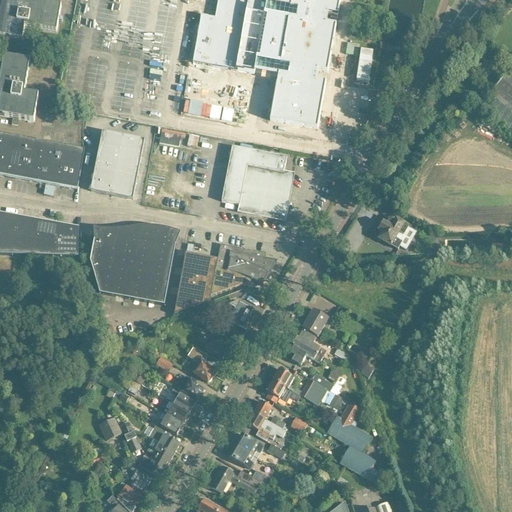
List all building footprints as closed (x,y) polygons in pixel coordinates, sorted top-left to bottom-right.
[(57,33),(61,7),(25,0),(24,4),(3,0),(2,0),(0,15),(0,37),(22,41),(25,27),(57,33)] [(218,0),(215,19),(201,17),(198,34),(193,64),(236,72),(254,75),(255,73),(261,75),(261,79),(270,81),(271,76),(278,78),(270,122),(318,130),(326,83),(317,81),(318,72),(328,74),(336,26),(327,24),(328,15),(338,17),(340,0),(218,0)] [(25,94),(30,63),(4,58),(0,81),(0,95),(1,95),(0,101),(0,116),(13,119),(12,126),(17,127),(19,120),(34,123),(39,97),(25,94)] [(511,70),(491,95),(511,113),(511,70)] [(185,80),(170,78),(164,113),(179,116),(185,80)] [(145,141),(103,133),(91,193),(133,201),(145,141)] [(0,176),(18,180),(26,140),(6,136),(0,168),(0,176)] [(38,184),(45,143),(26,140),(18,180),(38,184)] [(58,187),(65,147),(45,143),(38,184),(58,187)] [(85,151),(65,147),(58,187),(78,191),(85,151)] [(285,223),(295,175),(284,173),(287,159),(232,148),(222,203),(239,206),(239,210),(238,214),(285,223)] [(55,189),(46,187),(44,196),(54,198),(55,189)] [(0,255),(13,256),(20,218),(0,214),(0,255)] [(33,257),(39,222),(20,218),(13,256),(33,257)] [(383,224),(379,231),(382,234),(379,240),(398,252),(400,248),(407,252),(417,234),(415,232),(409,229),(410,228),(396,220),(394,223),(388,220),(385,225),(383,224)] [(53,257),(59,225),(39,222),(33,257),(53,257)] [(78,258),(79,230),(79,229),(59,225),(53,257),(78,258)] [(165,307),(176,243),(178,237),(137,229),(135,239),(124,299),(165,307)] [(124,299),(135,239),(96,232),(90,262),(100,295),(124,299)] [(185,254),(173,317),(208,303),(212,296),(240,287),(241,286),(242,286),(243,286),(244,286),(246,286),(247,286),(248,286),(249,287),(250,287),(251,287),(251,286),(250,285),(252,281),(253,281),(257,283),(264,287),(263,286),(276,263),(265,261),(266,254),(260,253),(221,246),(218,260),(185,254)] [(238,302),(229,305),(237,309),(234,314),(233,314),(232,315),(233,316),(229,322),(236,325),(231,333),(238,337),(242,340),(244,336),(246,332),(249,333),(259,314),(243,305),(238,302)] [(343,312),(338,309),(334,315),(339,318),(343,312)] [(314,311),(302,330),(318,339),(323,331),(327,333),(333,323),(329,320),(314,311)] [(298,339),(295,343),(324,358),(327,353),(321,350),(313,346),(316,340),(302,332),(301,333),(299,333),(297,337),(298,339)] [(206,351),(223,360),(228,352),(211,342),(206,351)] [(291,348),(289,351),(289,353),(289,354),(293,356),(290,361),(301,367),(304,362),(307,358),(320,365),(324,358),(295,343),(293,347),(291,348)] [(193,350),(187,358),(199,365),(193,374),(208,384),(209,383),(210,383),(212,380),(212,378),(215,373),(207,367),(208,366),(205,363),(208,358),(193,350)] [(350,358),(342,353),(338,351),(335,356),(347,364),(348,362),(351,364),(353,359),(350,358)] [(161,359),(156,366),(169,374),(173,367),(161,359)] [(375,371),(367,366),(362,375),(370,379),(375,371)] [(292,377),(279,370),(273,382),(301,399),(301,398),(318,408),(323,400),(339,410),(343,403),(329,395),(330,393),(310,382),(309,381),(303,393),(291,387),(295,380),(292,378),(292,377)] [(314,375),(310,382),(330,393),(334,387),(314,375)] [(186,378),(177,391),(182,394),(198,403),(198,402),(200,401),(202,398),(201,397),(204,391),(196,387),(198,385),(186,378)] [(301,399),(273,382),(266,393),(269,394),(266,400),(276,406),(280,401),(287,405),(290,400),(298,405),(301,399)] [(131,386),(128,392),(136,396),(139,391),(131,386)] [(173,391),(171,395),(178,399),(174,406),(190,416),(191,414),(192,415),(194,411),(193,410),(196,405),(180,395),(173,391)] [(123,395),(118,402),(125,406),(130,399),(123,395)] [(350,405),(346,402),(344,401),(343,403),(349,406),(341,420),(337,418),(327,435),(349,448),(363,457),(363,455),(373,439),(352,427),(361,411),(350,405)] [(174,406),(169,403),(165,409),(161,406),(157,412),(167,417),(184,427),(187,421),(188,422),(190,418),(189,417),(190,416),(174,406)] [(273,409),(261,403),(254,415),(266,422),(273,409)] [(271,424),(266,422),(254,415),(247,426),(259,433),(257,438),(266,443),(269,438),(273,441),(276,435),(283,439),(286,433),(275,427),(271,424)] [(167,417),(164,422),(160,420),(157,425),(161,428),(172,434),(177,437),(180,432),(182,432),(184,429),(183,428),(184,427),(167,417)] [(274,419),(271,424),(275,427),(279,421),(274,419)] [(296,419),(291,428),(303,436),(308,426),(296,419)] [(115,420),(99,427),(106,443),(122,436),(115,420)] [(127,424),(120,427),(124,438),(134,433),(132,428),(129,429),(127,424)] [(161,428),(157,425),(153,431),(151,435),(149,438),(154,441),(159,444),(176,453),(180,445),(169,439),(172,434),(161,428)] [(134,433),(124,438),(127,443),(136,439),(137,439),(140,436),(134,433)] [(264,449),(242,436),(235,447),(254,458),(257,453),(261,455),(264,449)] [(139,444),(139,445),(142,443),(137,439),(136,439),(127,443),(129,449),(139,444)] [(176,453),(159,444),(154,441),(152,445),(150,448),(155,451),(156,452),(171,461),(176,453)] [(142,451),(139,445),(139,444),(129,449),(132,455),(142,451)] [(272,446),(268,453),(282,461),(286,454),(272,446)] [(254,458),(235,447),(229,458),(251,471),(254,465),(251,464),(254,458)] [(118,448),(112,451),(118,462),(124,459),(118,448)] [(155,451),(150,448),(148,452),(153,455),(151,458),(146,456),(152,464),(155,465),(156,464),(166,470),(171,461),(156,452),(155,451)] [(377,463),(363,455),(363,457),(349,448),(340,465),(377,486),(383,476),(373,470),(377,463)] [(101,456),(94,459),(96,466),(104,462),(101,456)] [(161,479),(166,470),(156,464),(155,465),(152,464),(146,456),(145,456),(139,467),(147,472),(161,479)] [(152,481),(137,472),(128,468),(122,469),(127,485),(144,495),(152,481)] [(261,484),(253,479),(248,476),(242,473),(238,480),(234,477),(234,476),(223,469),(211,489),(223,496),(230,483),(254,497),(261,484)] [(256,473),(253,479),(261,484),(266,487),(270,481),(256,473)] [(143,497),(126,488),(122,485),(118,492),(121,493),(117,499),(119,500),(117,502),(127,511),(134,511),(136,509),(135,508),(137,504),(138,504),(140,502),(141,502),(142,500),(142,498),(143,497)] [(225,511),(205,500),(197,511),(225,511)] [(127,511),(116,501),(106,511),(127,511)]
